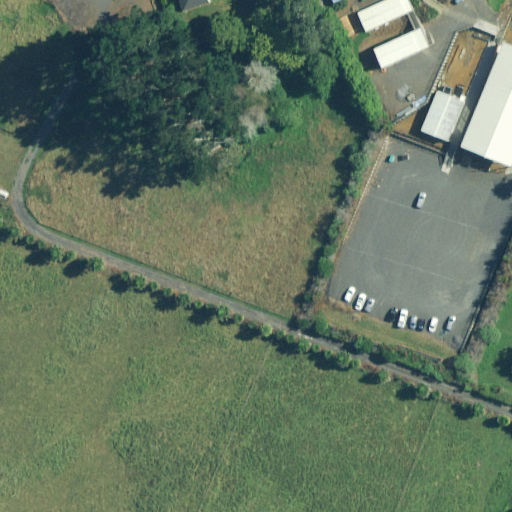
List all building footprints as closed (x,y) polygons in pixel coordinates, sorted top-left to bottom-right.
[(182,0),(187,11),(215,2),(214,0),(182,0)] [(416,10),(410,0),(389,0),(361,13),(369,32),(416,10)] [(432,47),(424,28),(378,49),(386,68),(432,47)] [(478,42),(444,120),(463,128),(497,51),(478,42)] [(511,86),(497,120),(511,126),(511,86)]
